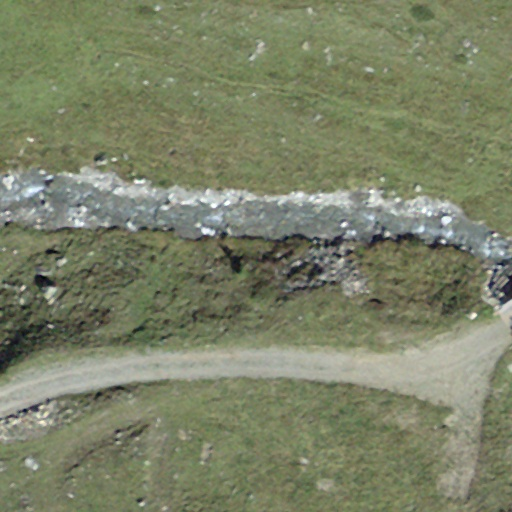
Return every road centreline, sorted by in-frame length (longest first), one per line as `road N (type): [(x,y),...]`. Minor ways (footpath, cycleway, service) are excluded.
road 1 (track): [(0,402),(144,370),(411,362),(495,344)]
road 2 (track): [(454,511),(478,480),(478,408),(495,344)]
